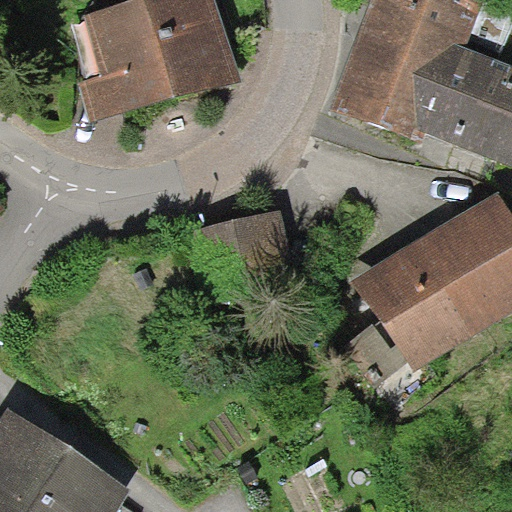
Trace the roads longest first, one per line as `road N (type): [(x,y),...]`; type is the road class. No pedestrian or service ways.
road 1 (residential): [(66,184),(157,190),(247,132),(285,86),(312,0)]
road 2 (residential): [(0,372),(65,409),(176,511)]
